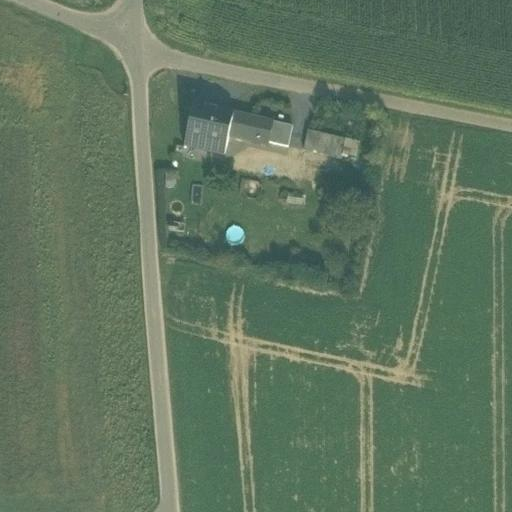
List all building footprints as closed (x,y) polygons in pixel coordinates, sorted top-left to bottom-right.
[(206,152),(224,156),(228,136),(233,116),(231,115),(231,117),(193,108),(186,140),(208,144),(206,152)] [(228,136),(268,145),(272,125),(233,116),(228,136)] [(268,145),(287,149),(292,129),(272,125),(268,145)] [(303,152),(341,161),(345,142),(307,133),(303,152)] [(223,159),(224,156),(206,152),(208,144),(186,140),(184,150),(223,159)]
